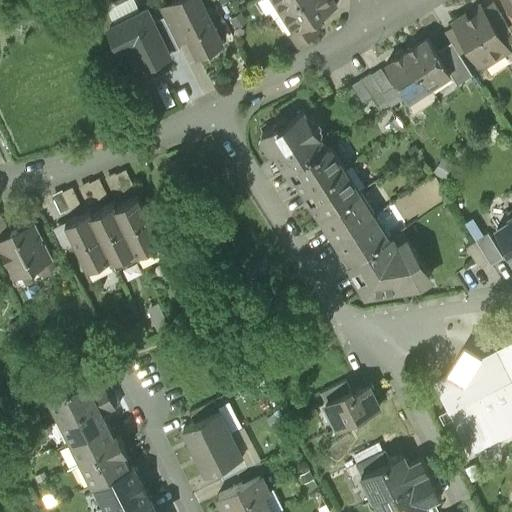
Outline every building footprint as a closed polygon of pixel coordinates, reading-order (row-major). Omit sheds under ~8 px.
[(164,15),(177,42),(188,36),(197,55),(222,43),(201,0),(174,0),(160,7),(164,15)] [(276,0),(283,10),(298,0),(276,0)] [(335,5),(331,0),(298,0),(283,10),(295,29),(296,30),(312,19),(335,5)] [(511,53),(511,30),(508,24),(492,0),(482,6),(508,47),(511,53)] [(485,62),(508,47),(482,6),(477,10),(477,14),(470,18),(466,12),(453,20),(455,24),(468,44),(479,61),(485,62)] [(144,65),(169,53),(153,20),(147,8),(109,26),(120,48),(132,42),(144,65)] [(169,53),(180,48),(177,42),(164,15),(153,20),(169,53)] [(319,31),(312,19),(296,30),(295,29),(290,32),(297,44),(319,31)] [(458,50),(468,44),(455,24),(445,30),(451,40),(458,50)] [(410,47),(407,49),(429,84),(450,71),(436,49),(428,36),(418,42),(417,40),(408,46),(410,47)] [(472,72),(458,50),(451,40),(436,49),(450,71),(457,82),(472,72)] [(408,98),(429,84),(407,49),(404,51),(403,49),(395,54),(396,56),(386,63),(408,98)] [(381,66),(371,72),(382,90),(383,92),(393,86),(381,66)] [(372,96),(382,90),(371,72),(370,71),(351,83),(362,102),(372,96)] [(393,86),(383,92),(390,103),(391,105),(403,97),(395,85),(393,86)] [(380,109),(390,103),(383,92),(382,90),(372,96),(380,109)] [(274,150),(286,169),(326,143),(303,108),(280,123),(278,120),(262,131),(261,138),(268,150),(274,150)] [(401,125),(396,116),(387,122),(393,131),(401,125)] [(296,179),(304,191),(345,165),(332,145),(326,143),(286,169),(293,181),(296,179)] [(360,189),(345,165),(304,191),(319,214),(360,189)] [(125,169),(115,174),(123,191),(124,192),(134,187),(125,169)] [(113,195),(123,191),(115,174),(114,172),(105,177),(113,195)] [(99,177),(88,183),(96,199),(97,201),(108,196),(99,177)] [(87,204),(96,199),(88,183),(87,181),(78,186),(87,204)] [(72,186),(61,191),(69,208),(70,209),(80,205),(72,186)] [(319,214),(334,238),(374,212),(360,189),(319,214)] [(60,213),(69,208),(61,191),(61,190),(51,194),(60,213)] [(138,194),(116,205),(114,202),(112,202),(137,253),(160,241),(138,194)] [(113,260),(134,250),(136,253),(137,253),(112,202),(91,213),(89,209),(88,210),(113,260)] [(511,217),(497,226),(511,250),(511,208),(508,211),(511,217)] [(88,268),(110,257),(111,261),(113,260),(88,210),(64,222),(75,243),(88,268)] [(390,236),(374,212),(334,238),(348,262),(390,236)] [(0,244),(17,281),(25,284),(33,279),(36,272),(43,275),(51,270),(54,262),(34,222),(14,227),(7,233),(5,229),(0,230),(0,244)] [(64,249),(75,243),(64,222),(53,227),(64,249)] [(476,238),(488,257),(491,261),(503,254),(488,230),(476,238)] [(396,246),(390,236),(348,262),(355,272),(352,274),(362,291),(372,290),(382,284),(384,288),(397,287),(404,282),(406,285),(416,279),(420,283),(429,277),(406,240),(396,246)] [(478,263),(488,257),(476,238),(466,245),(478,263)] [(156,302),(145,306),(156,330),(166,325),(156,302)] [(141,339),(131,317),(118,323),(129,345),(141,339)] [(511,342),(481,358),(463,348),(446,376),(437,380),(450,406),(439,412),(443,422),(455,416),(468,442),(511,420),(511,342)] [(259,376),(245,382),(252,397),(262,392),(260,388),(264,386),(259,376)] [(320,390),(326,401),(351,388),(345,377),(320,390)] [(48,394),(60,418),(114,392),(108,380),(91,388),(88,382),(82,383),(74,387),(72,384),(66,385),(48,394)] [(379,405),(368,384),(352,392),(351,388),(326,401),(338,426),(379,405)] [(120,403),(114,392),(60,418),(71,439),(108,421),(102,411),(120,403)] [(194,421),(219,409),(214,399),(189,411),(194,421)] [(183,427),(194,450),(231,432),(219,409),(194,421),(183,427)] [(113,433),(108,421),(71,439),(81,461),(122,441),(117,431),(113,433)] [(242,455),(231,432),(194,450),(206,473),(217,468),(242,455)] [(127,451),(122,441),(81,461),(92,483),(95,481),(129,464),(123,453),(127,451)] [(356,462),(361,472),(390,458),(384,447),(356,462)] [(361,472),(374,497),(429,470),(421,456),(408,462),(403,451),(390,458),(361,472)] [(242,455),(217,468),(222,478),(237,471),(247,466),(242,455)] [(259,460),(247,466),(237,471),(242,482),(260,472),(261,473),(265,471),(259,460)] [(132,463),(129,464),(95,481),(110,511),(123,511),(150,499),(132,463)] [(313,477),(309,470),(300,474),(304,482),(313,477)] [(441,495),(429,470),(374,497),(381,511),(384,511),(406,502),(410,510),(441,495)] [(217,494),(226,511),(262,493),(269,489),(261,473),(260,472),(242,482),(217,494)] [(271,511),(262,493),(226,511),(271,511)] [(155,510),(150,499),(123,511),(161,511),(161,509),(155,510)]
